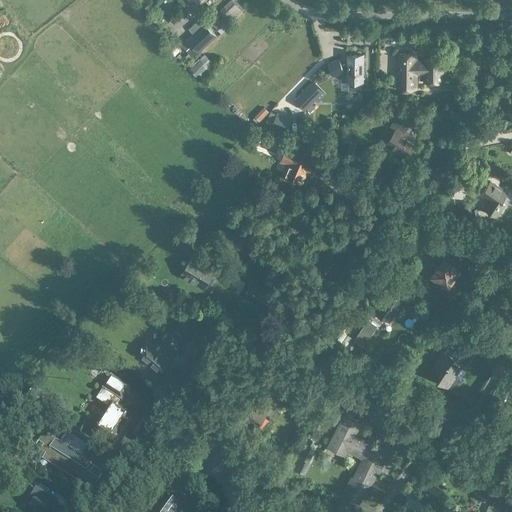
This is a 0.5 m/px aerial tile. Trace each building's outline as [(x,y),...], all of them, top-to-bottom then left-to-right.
[(232,0),(230,0),(216,13),(218,14),(227,25),(243,11),(232,0)] [(216,35),(204,22),(180,45),(193,57),(216,35)] [(327,47),(341,46),(339,32),(325,33),(327,47)] [(201,77),(214,64),(204,54),(199,59),(199,58),(188,69),(196,77),(199,75),(201,77)] [(398,54),(398,76),(394,76),(394,88),(397,88),(397,89),(418,89),(418,80),(425,80),(425,81),(443,81),(444,59),(425,58),(425,60),(417,60),(417,54),(398,54)] [(344,71),(347,70),(347,81),(348,81),(348,91),(361,91),(362,81),(364,81),(364,55),(347,55),(347,62),(342,64),(339,59),(327,63),(333,76),(344,71)] [(325,93),(313,81),(294,99),(304,109),(315,99),(317,96),(320,98),(325,93)] [(272,125),(271,126),(284,132),(291,118),(278,112),(277,114),(272,125)] [(454,120),(463,122),(468,123),(469,118),(464,117),(465,116),(456,114),(454,120)] [(390,125),(397,130),(388,144),(405,156),(415,142),(408,137),(414,128),(397,116),(390,125)] [(311,166),(314,158),(288,147),(282,161),(289,164),(284,175),(302,182),(310,165),(311,166)] [(491,181),(481,195),(489,200),(484,207),(497,216),(505,205),(501,202),(508,192),(491,181)] [(298,213),(292,226),(303,231),(309,218),(298,213)] [(380,223),(385,217),(380,213),(375,220),(380,223)] [(247,236),(237,229),(229,241),(239,248),(247,236)] [(497,261),(502,245),(482,237),(476,253),(497,261)] [(461,247),(450,263),(444,259),(433,276),(448,287),(460,270),(457,267),(460,263),(463,266),(471,254),(461,247)] [(215,268),(194,256),(182,276),(203,288),(215,268)] [(239,294),(263,308),(270,296),(246,282),(239,294)] [(375,310),(370,317),(380,323),(384,316),(390,320),(394,314),(396,315),(402,306),(408,310),(411,305),(405,301),(389,289),(375,310)] [(504,342),(511,328),(511,310),(511,311),(496,337),(504,342)] [(360,331),(354,340),(364,347),(370,337),(378,326),(368,319),(360,331)] [(146,341),(137,353),(145,359),(146,357),(155,365),(154,366),(162,373),(171,362),(164,356),(169,349),(174,353),(187,337),(172,324),(159,340),(154,347),(146,341)] [(470,338),(463,348),(473,355),(480,344),(470,338)] [(443,352),(433,368),(442,374),(438,380),(456,391),(461,383),(462,381),(454,376),(460,367),(451,361),(453,358),(443,352)] [(114,448),(113,448),(132,419),(132,418),(116,408),(120,402),(121,402),(122,402),(121,402),(129,391),(130,390),(129,389),(129,390),(112,379),(111,378),(111,379),(104,389),(103,390),(104,391),(97,401),(109,409),(93,434),(93,435),(112,448),(113,449),(114,448)] [(511,387),(499,381),(488,405),(500,410),(511,387)] [(251,420),(259,426),(266,416),(265,414),(272,405),(273,406),(279,399),(268,390),(262,398),(266,401),(262,406),(250,397),(239,412),(251,421),(251,420)] [(32,392),(29,396),(45,407),(48,403),(32,392)] [(384,460),(382,460),(388,450),(355,434),(360,424),(345,416),(331,443),(346,451),(347,449),(372,461),(367,472),(359,468),(354,478),(353,477),(344,493),(358,500),(366,484),(368,485),(376,471),(378,472),(384,460)] [(213,435),(206,448),(212,451),(206,462),(219,469),(233,446),(213,435)] [(41,453),(57,462),(55,466),(89,488),(95,478),(86,473),(90,466),(94,469),(101,457),(68,436),(63,445),(51,437),(41,453)] [(292,468),(305,475),(311,463),(309,462),(316,447),(313,445),(315,441),(308,437),(292,468)] [(244,467),(253,474),(264,459),(255,452),(244,467)] [(423,490),(437,500),(444,490),(429,480),(423,490)] [(511,511),(511,503),(509,502),(511,496),(511,493),(510,492),(510,490),(491,480),(484,495),(495,501),(493,504),(501,508),(498,511),(511,511)] [(52,505),(55,500),(36,488),(29,500),(36,504),(31,511),(61,511),(53,507),(54,506),(52,505)] [(186,511),(195,511),(199,507),(175,490),(159,511),(181,511),(183,510),(186,511)]
